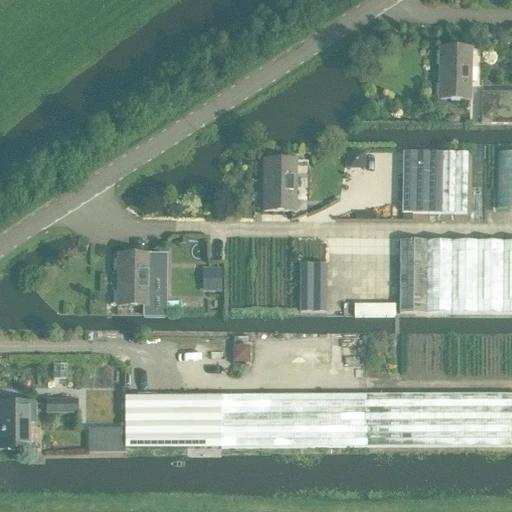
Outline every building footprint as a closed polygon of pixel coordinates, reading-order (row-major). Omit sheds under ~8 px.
[(439,50),(438,100),(469,101),(470,51),(439,50)] [(482,125),(511,126),(511,94),(483,94),(482,125)] [(399,215),(465,216),(467,155),(401,153),(399,215)] [(294,162),(263,162),(264,213),(295,212),(294,162)] [(511,243),(399,242),(398,315),(424,315),(511,315),(511,243)] [(116,308),(148,308),(148,257),(116,257),(116,308)] [(300,266),(300,314),(325,314),(325,266),(300,266)] [(220,290),(220,268),(202,268),(202,290),(220,290)] [(354,318),(394,319),(394,307),(354,306),(354,318)] [(511,396),(123,398),(124,431),(124,450),(511,448),(511,396)] [(46,403),(46,415),(77,415),(77,402),(46,403)] [(0,450),(28,451),(28,424),(33,424),(33,406),(0,406),(0,450)]
